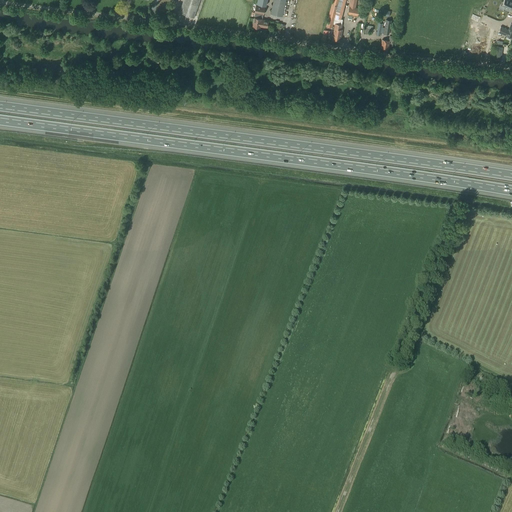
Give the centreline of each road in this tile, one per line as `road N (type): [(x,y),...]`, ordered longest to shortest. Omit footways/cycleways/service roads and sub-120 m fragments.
road 1 (track): [(0,47),(318,85),(511,118)]
road 2 (motorway): [(0,120),(511,191)]
road 3 (motorway): [(511,176),(0,106)]
road 4 (unclassified): [(288,40),(0,2)]
